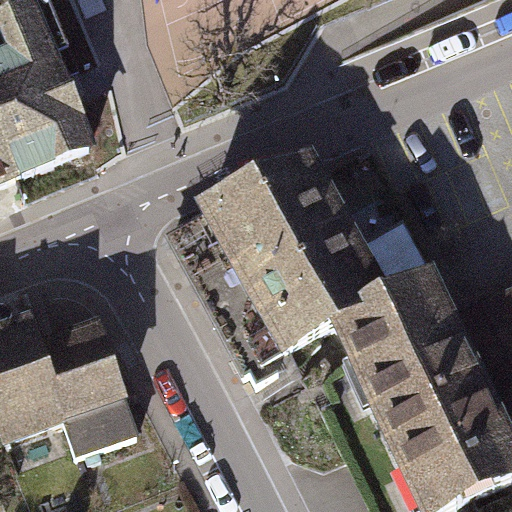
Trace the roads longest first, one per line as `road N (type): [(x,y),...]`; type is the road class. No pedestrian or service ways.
road 1 (residential): [(112,216),(511,57)]
road 2 (residential): [(112,216),(262,511)]
road 3 (residential): [(0,261),(112,216)]
